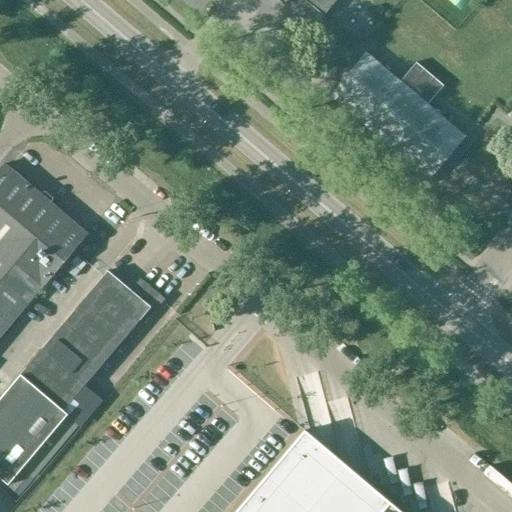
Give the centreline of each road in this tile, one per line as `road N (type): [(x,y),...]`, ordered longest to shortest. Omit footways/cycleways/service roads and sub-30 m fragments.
road 1 (unclassified): [(511,511),(33,103)]
road 2 (tertiary): [(453,317),(77,0)]
